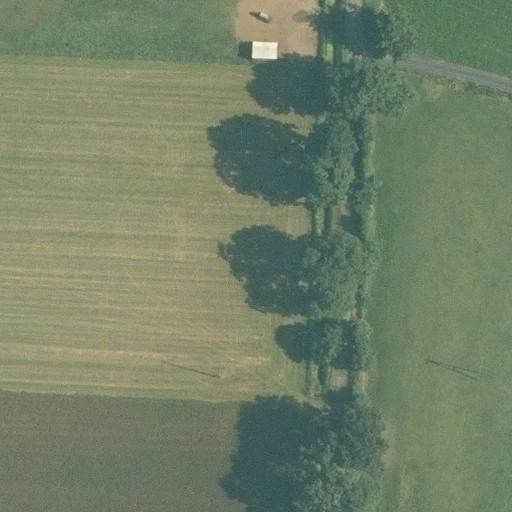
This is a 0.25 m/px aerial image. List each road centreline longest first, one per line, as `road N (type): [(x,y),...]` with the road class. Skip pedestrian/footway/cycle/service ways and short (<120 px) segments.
road 1 (unclassified): [(355,0),(339,511)]
road 2 (track): [(354,52),(511,90)]
